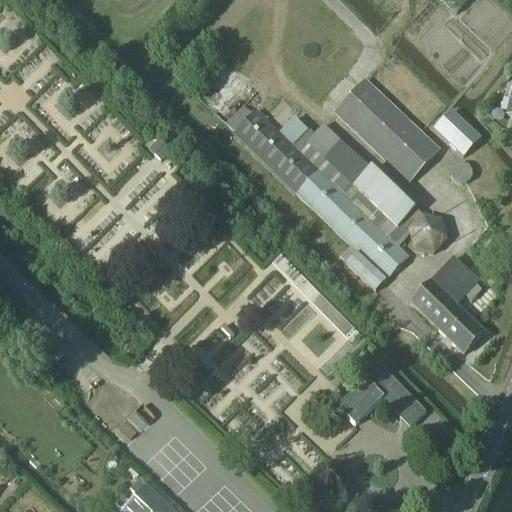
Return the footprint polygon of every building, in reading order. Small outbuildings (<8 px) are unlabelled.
[(409,185),(439,153),(366,83),(335,115),(409,185)] [(376,294),(377,292),(386,282),(387,283),(409,259),(399,250),(409,238),(409,237),(407,232),(422,218),(416,212),(372,170),(371,172),(322,129),(315,137),(309,132),(308,133),(295,121),(280,136),(256,112),(251,117),(244,109),(226,126),(235,134),(233,136),(297,196),(357,255),(346,266),(376,294)] [(464,159),(481,141),(451,113),(435,131),(464,159)] [(409,237),(409,238),(413,253),(434,258),(449,243),(443,222),(423,216),(422,218),(407,232),(409,237)] [(464,357),(484,335),(457,308),(479,285),(453,262),(411,305),(464,357)] [(426,416),(368,356),(352,372),(364,384),(337,410),(355,428),(382,403),(410,431),(426,416)]
